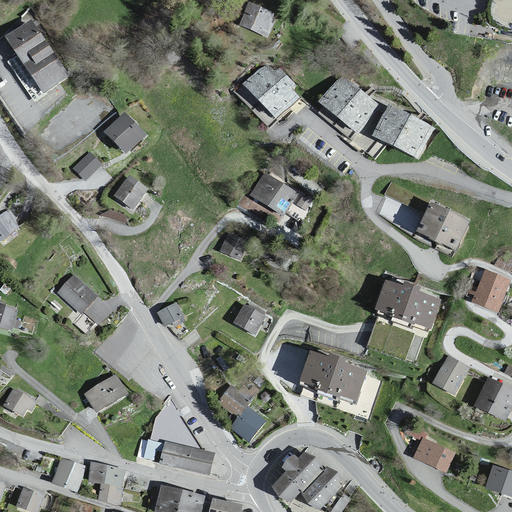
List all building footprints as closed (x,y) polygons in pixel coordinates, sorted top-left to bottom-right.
[(277,14),(253,6),(246,27),(273,36),(277,25),(274,23),(277,14)] [(74,78),(35,22),(12,38),(51,94),(74,78)] [(301,86),(284,70),(279,75),(270,66),(250,87),(285,120),(305,99),(296,91),(301,86)] [(384,110),(344,79),(325,103),(365,134),(384,110)] [(442,131),(398,109),(383,139),(427,161),(442,131)] [(149,137),(129,116),(110,133),(130,155),(149,137)] [(102,167),(91,154),(75,169),(87,181),(102,167)] [(298,194),(267,176),(255,195),(248,191),(240,204),(273,224),(280,213),(285,216),(298,194)] [(151,191),(132,177),(118,197),(137,210),(151,191)] [(479,225),(440,208),(428,234),(468,251),(479,225)] [(24,229),(12,213),(0,222),(0,233),(7,242),(24,229)] [(248,241),(230,236),(225,253),(242,258),(248,241)] [(511,282),(511,280),(488,272),(477,305),(502,313),(511,282)] [(100,298),(76,276),(62,292),(86,314),(100,298)] [(429,291),(413,286),(412,289),(393,283),(384,311),(439,329),(447,302),(428,296),(429,291)] [(21,311),(0,305),(0,327),(16,331),(21,311)] [(178,305),(161,315),(169,328),(186,318),(178,305)] [(267,317),(247,307),(238,324),(258,334),(267,317)] [(354,361),(340,356),(338,360),(320,354),(311,384),(364,401),(373,372),(353,366),(354,361)] [(471,368),(451,358),(438,383),(458,393),(471,368)] [(130,396),(117,376),(89,395),(101,414),(130,396)] [(511,415),(511,388),(492,380),(480,406),(510,419),(511,415)] [(241,418),(252,404),(233,389),(221,404),(241,418)] [(39,402),(16,390),(8,406),(27,416),(31,409),(35,411),(39,402)] [(268,423),(251,410),(235,429),(252,443),(268,423)] [(137,455),(160,462),(166,443),(143,436),(137,455)] [(456,453),(425,441),(418,459),(449,471),(456,453)] [(214,475),(219,455),(188,448),(189,444),(181,442),(181,445),(168,442),(168,445),(164,464),(214,475)] [(327,469),(309,454),(304,460),(299,457),(288,469),(293,473),(279,489),(298,504),(327,469)] [(87,468),(63,460),(55,484),(79,491),(87,468)] [(121,503),(127,471),(96,465),(92,482),(105,485),(102,499),(121,503)] [(349,483),(334,469),(310,497),(325,510),(349,483)] [(511,501),(511,473),(493,469),(486,495),(511,501)] [(0,502),(3,503),(8,485),(0,482),(0,502)] [(206,511),(210,498),(166,487),(159,511),(206,511)] [(40,511),(46,496),(27,490),(21,507),(37,511),(40,511)] [(248,511),(250,506),(229,502),(221,501),(218,511),(248,511)]
